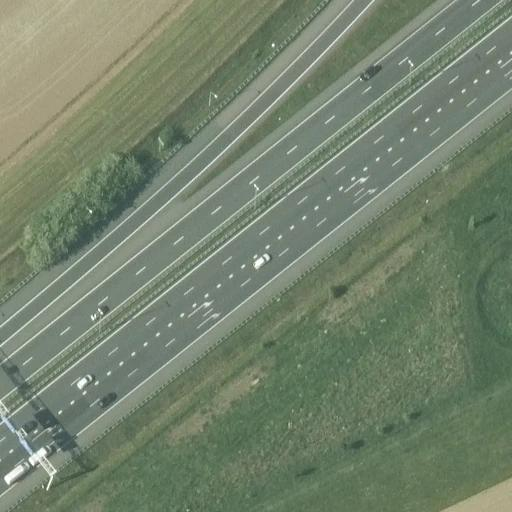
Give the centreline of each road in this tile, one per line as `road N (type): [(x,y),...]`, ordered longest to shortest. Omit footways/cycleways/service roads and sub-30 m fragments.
road 1 (motorway): [(0,450),(511,43)]
road 2 (motorway): [(483,0),(0,386)]
road 3 (motorway): [(362,0),(189,171),(0,336)]
road 4 (track): [(511,381),(255,511)]
